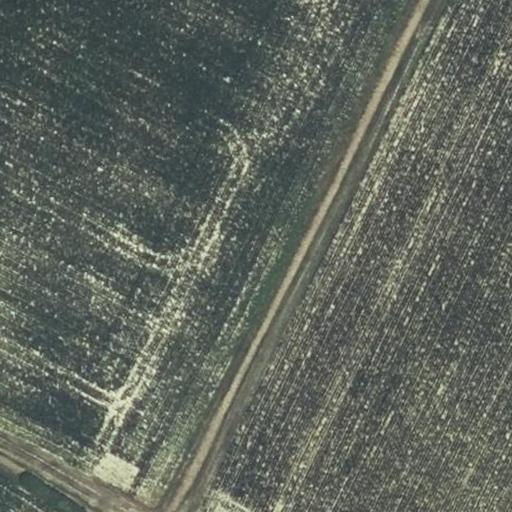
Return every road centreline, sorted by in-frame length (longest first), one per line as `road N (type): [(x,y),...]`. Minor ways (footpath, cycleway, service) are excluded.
road 1 (track): [(179,511),(436,0)]
road 2 (track): [(0,450),(111,511)]
